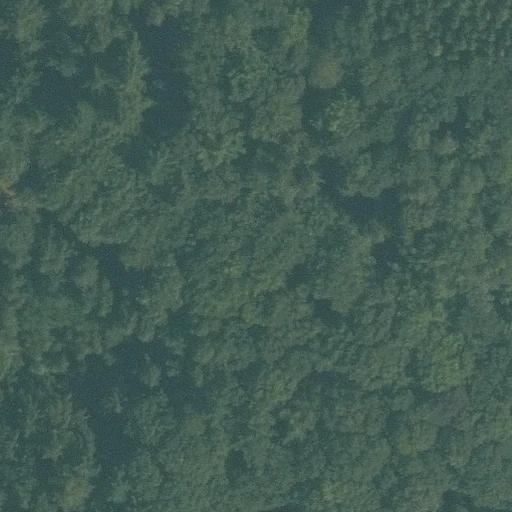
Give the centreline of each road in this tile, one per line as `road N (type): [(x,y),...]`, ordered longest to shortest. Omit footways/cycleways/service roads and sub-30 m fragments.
road 1 (track): [(0,106),(511,378)]
road 2 (track): [(190,206),(175,511)]
road 3 (track): [(190,206),(199,0)]
